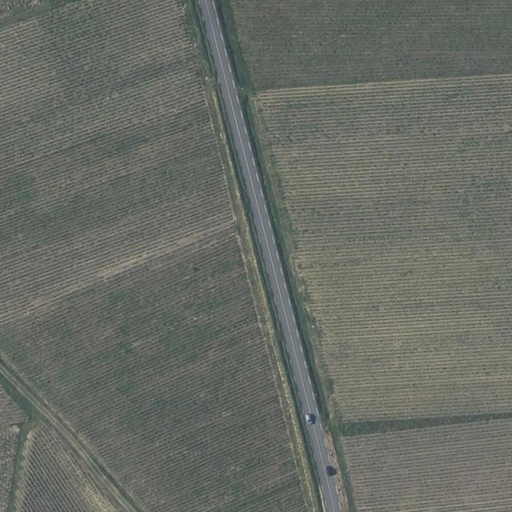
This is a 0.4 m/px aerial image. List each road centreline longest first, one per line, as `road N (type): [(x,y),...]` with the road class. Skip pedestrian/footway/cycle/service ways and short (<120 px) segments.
road 1 (secondary): [(206,0),(337,511)]
road 2 (track): [(0,368),(131,511)]
